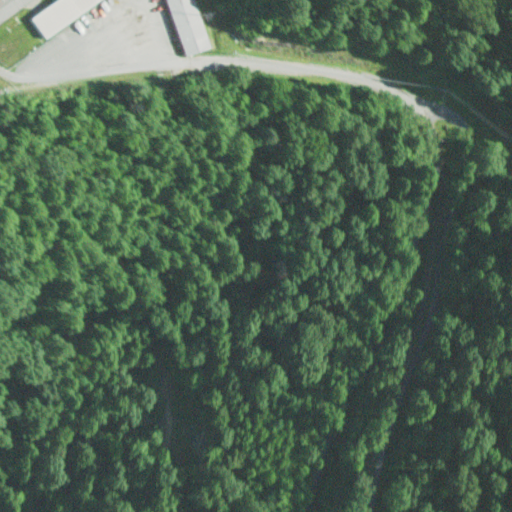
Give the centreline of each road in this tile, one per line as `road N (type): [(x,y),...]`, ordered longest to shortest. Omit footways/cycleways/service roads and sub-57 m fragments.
road 1 (tertiary): [(323,437),(377,290),(443,223),(460,187),(455,119),(369,76),(214,68)]
road 2 (residential): [(431,233),(388,511)]
